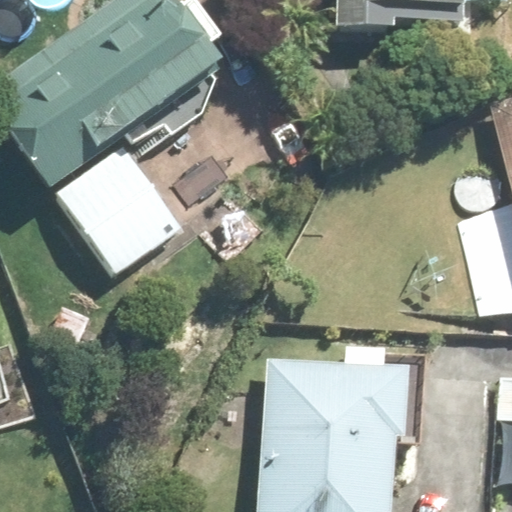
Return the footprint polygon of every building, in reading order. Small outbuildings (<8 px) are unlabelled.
[(113,0),(0,79),(0,112),(45,176),(55,191),(225,68),(218,56),(178,0),(113,0)] [(331,0),(331,20),(385,22),(386,0),(331,0)] [(511,101),(495,106),(511,177),(511,101)] [(129,149),(61,197),(120,277),(187,229),(129,149)] [(61,304),(44,337),(69,350),(85,316),(61,304)] [(268,362),(260,511),(397,511),(398,508),(398,502),(401,446),(424,448),(429,361),(386,357),(386,352),(348,350),(348,367),(268,362)] [(511,418),(511,379),(498,378),(495,417),(511,418)]
